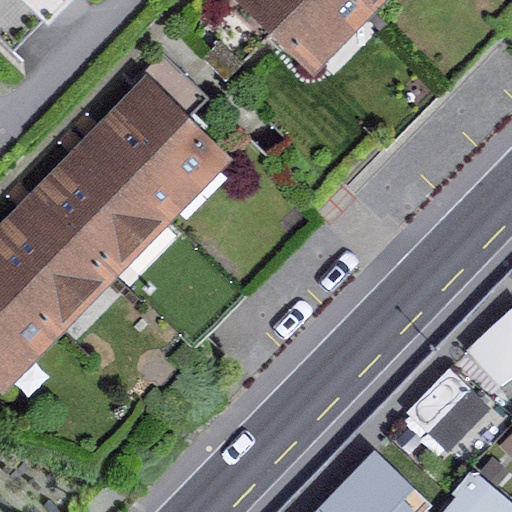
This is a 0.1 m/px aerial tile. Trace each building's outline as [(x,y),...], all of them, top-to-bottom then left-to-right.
[(382,0),(247,0),(317,67),(382,0)] [(91,140),(131,179),(185,122),(145,84),(91,140)] [(185,122),(131,179),(169,215),(223,159),(185,122)] [(91,140),(36,196),(114,271),(169,215),(131,179),(91,140)] [(36,196),(0,234),(0,270),(60,328),(114,271),(36,196)] [(0,270),(0,378),(6,384),(60,328),(0,270)] [(511,311),(463,347),(496,393),(511,381),(511,311)] [(511,421),(494,440),(511,458),(511,421)] [(376,458),(323,511),(389,511),(410,491),(376,458)] [(511,511),(511,498),(482,473),(448,511),(511,511)]
